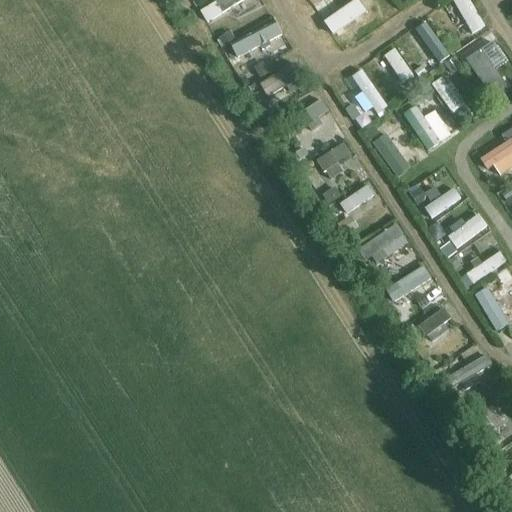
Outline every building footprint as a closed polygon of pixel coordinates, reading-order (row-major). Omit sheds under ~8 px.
[(206,24),(245,0),(220,0),(199,13),(206,24)] [(482,28),(464,0),(452,0),(472,34),(482,28)] [(331,30),(359,10),(352,1),(324,21),(331,30)] [(448,57),(424,24),(415,31),(416,34),(407,40),(426,65),(435,58),(439,64),(448,57)] [(245,52),(278,35),(273,25),(240,42),(245,52)] [(384,57),(402,84),(412,78),(394,51),(384,57)] [(500,90),(476,59),(467,65),(491,97),(500,90)] [(271,92),(299,75),(294,66),(266,83),(271,92)] [(382,104),(363,76),(353,82),(356,88),(351,91),(356,98),(361,95),(371,111),(382,104)] [(431,86),(459,124),(468,117),(441,79),(431,86)] [(405,110),(398,116),(425,150),(437,141),(415,113),(421,108),(412,97),(402,105),(405,110)] [(316,105),(294,119),(300,129),(306,125),(311,133),(322,126),(317,119),(322,115),(316,105)] [(368,138),(392,171),(401,164),(377,131),(368,138)] [(511,139),(479,161),(486,171),(495,165),(499,171),(509,164),(505,159),(511,153),(511,139)] [(343,145),(316,163),(322,173),(324,172),(330,181),(342,173),(336,165),(350,156),(343,145)] [(438,172),(455,164),(451,156),(434,163),(438,172)] [(346,215),(373,197),(366,187),(339,206),(346,215)] [(428,222),(456,204),(449,194),(421,212),(428,222)] [(455,250),(482,230),(476,221),(465,229),(462,224),(453,230),(456,235),(448,242),(455,250)] [(374,255),(403,236),(396,226),(368,245),(374,255)] [(472,285),(505,263),(499,254),(482,265),(477,259),(469,264),(474,271),(466,276),(472,285)] [(421,273),(395,289),(401,298),(409,293),(414,302),(426,294),(421,285),(427,282),(421,273)] [(474,297),(496,333),(508,326),(486,290),(474,297)] [(443,310),(418,328),(425,338),(427,337),(432,344),(448,332),(443,326),(451,320),(443,310)] [(485,357),(442,382),(448,392),(461,384),(465,392),(480,383),(476,376),(491,367),(485,357)] [(473,421),(494,448),(503,441),(482,414),(473,421)] [(499,457),(511,474),(511,453),(509,450),(499,457)]
